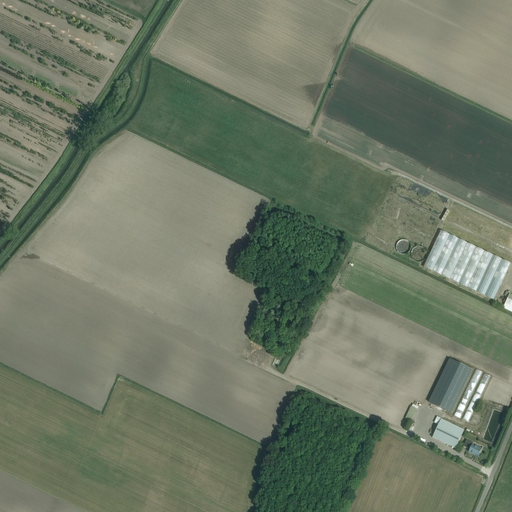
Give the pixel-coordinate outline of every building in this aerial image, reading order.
[(511,263),(441,230),(424,267),(493,300),(511,263)] [(511,300),(510,306),(505,304),(503,308),(511,312),(511,300)] [(452,353),(431,398),(453,408),(475,363),(452,353)] [(463,403),(458,414),(463,416),(467,405),(463,403)] [(482,423),(484,414),(477,413),(475,421),(482,423)] [(441,419),(432,437),(455,448),(464,430),(441,419)] [(469,452),(476,455),(478,456),(482,449),(473,444),(473,443),(470,441),(467,448),(470,449),(469,452)]
